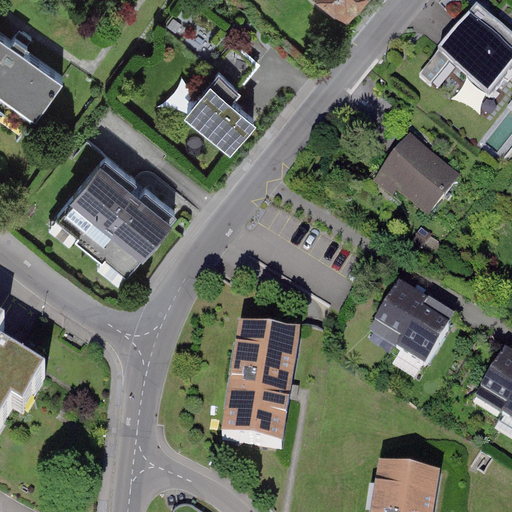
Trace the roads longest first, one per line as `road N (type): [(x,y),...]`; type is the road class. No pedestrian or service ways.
road 1 (residential): [(406,0),(216,238),(152,355)]
road 2 (residential): [(152,355),(0,250)]
